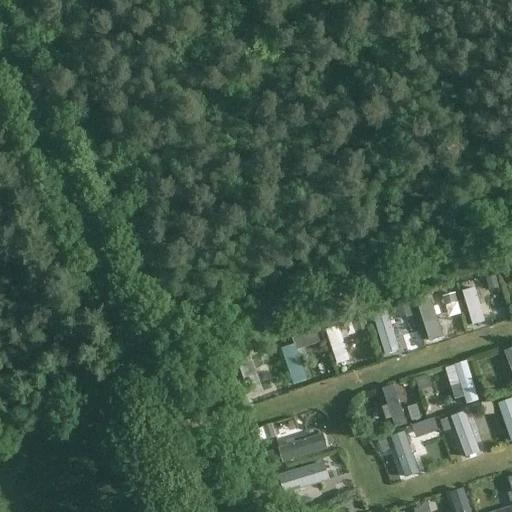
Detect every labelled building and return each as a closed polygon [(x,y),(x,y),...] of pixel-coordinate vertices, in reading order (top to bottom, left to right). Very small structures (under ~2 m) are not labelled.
[(471,326),(484,323),(474,288),(461,292),(471,326)] [(430,339),(442,335),(430,299),(418,303),(430,339)] [(385,353),(397,350),(389,321),(377,325),(385,353)] [(325,331),(337,365),(349,361),(338,326),(325,331)] [(294,345),(281,349),(293,386),(307,381),(294,345)] [(316,348),(303,353),(307,365),(320,360),(316,348)] [(249,397),(263,392),(250,357),(236,362),(249,397)] [(456,366),(468,406),(480,402),(468,363),(456,366)] [(397,430),(409,426),(396,387),(384,391),(397,430)] [(480,453),(465,412),(450,418),(466,459),(480,453)] [(405,479),(419,474),(405,432),(390,438),(405,479)] [(322,434),(277,449),(283,465),(327,451),(322,434)] [(300,471),(316,467),(314,457),(298,461),(300,471)] [(303,479),(306,491),(325,487),(322,474),(303,479)] [(471,511),(464,489),(449,494),(455,511),(471,511)]
